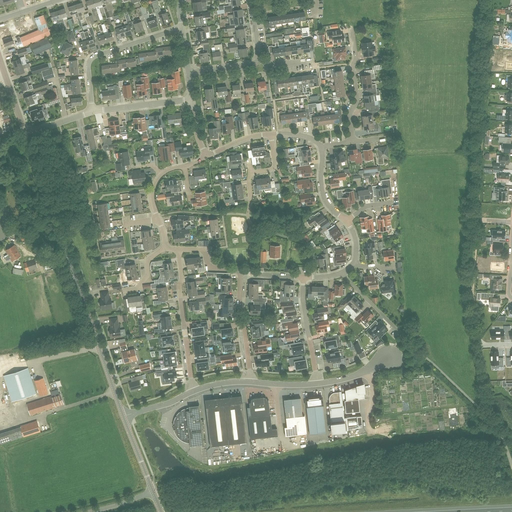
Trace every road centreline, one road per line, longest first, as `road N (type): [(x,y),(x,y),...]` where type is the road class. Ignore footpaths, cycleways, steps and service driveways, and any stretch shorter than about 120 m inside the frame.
road 1 (tertiary): [(122,415),(23,135)]
road 2 (residential): [(92,111),(90,60),(181,27)]
road 3 (residential): [(178,250),(191,391)]
